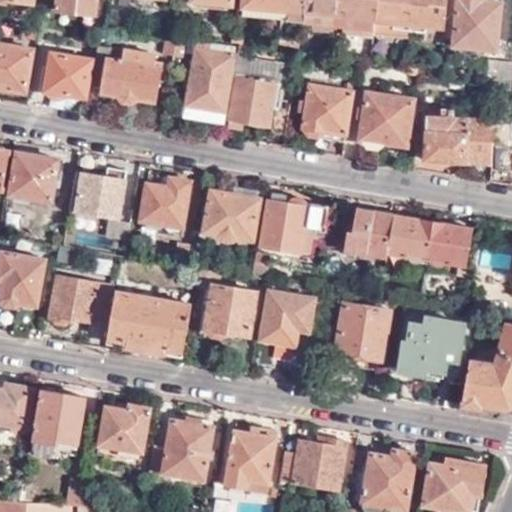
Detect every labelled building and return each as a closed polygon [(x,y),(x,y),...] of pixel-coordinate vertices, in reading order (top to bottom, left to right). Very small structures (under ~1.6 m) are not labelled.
[(59,0),(59,13),(98,17),(99,0),(59,0)] [(240,0),(240,7),(236,7),(235,17),(304,23),(306,0),(240,0)] [(377,0),(306,0),(304,23),(376,30),(376,21),(377,0)] [(377,0),(376,21),(411,25),(412,0),(377,0)] [(412,0),(411,25),(426,26),(425,32),(433,33),(433,28),(445,28),(447,0),(412,0)] [(447,0),(445,28),(444,39),(454,40),(454,47),(498,52),(502,0),(447,0)] [(176,57),(175,66),(186,66),(190,39),(178,37),(178,42),(176,57)] [(241,45),(236,77),(239,77),(231,126),(245,128),(246,122),(271,127),(278,85),(290,86),(293,66),(248,58),(250,41),(233,38),(232,45),(241,45)] [(165,55),(176,57),(178,42),(170,41),(167,41),(165,55)] [(0,87),(28,92),(35,49),(0,42),(0,87)] [(228,111),(239,49),(200,42),(194,77),(188,77),(184,101),(191,102),(189,114),(225,120),(226,110),(228,111)] [(295,45),(280,43),(280,52),(298,54),(299,45),(295,45)] [(100,46),(93,87),(105,88),(104,94),(158,103),(161,82),(166,83),(170,65),(157,62),(158,56),(100,46)] [(43,90),(89,98),(95,59),(56,52),(54,66),(47,65),(43,90)] [(484,75),(482,85),(496,88),(511,90),(511,79),(511,65),(494,63),(492,77),(484,75)] [(304,130),(347,137),(354,91),(352,91),(354,82),(321,77),(320,84),(313,83),(310,100),(301,99),(300,111),(306,112),(304,130)] [(361,140),(408,147),(414,100),(368,94),(361,140)] [(274,133),(286,135),(291,110),(278,107),(274,133)] [(425,160),(493,162),(494,119),(455,117),(455,109),(449,109),(448,116),(427,116),(425,160)] [(0,189),(5,190),(12,151),(0,149),(0,189)] [(11,195),(53,201),(58,171),(64,172),(66,161),(18,153),(11,195)] [(120,218),(128,171),(110,167),(109,177),(84,172),(78,212),(120,218)] [(142,220),(183,227),(191,181),(150,174),(142,220)] [(263,223),(266,201),(262,200),(263,199),(258,198),(259,191),(236,187),(234,192),(211,189),(204,233),(254,242),(258,222),(263,223)] [(269,202),(266,201),(263,223),(270,224),(266,246),(310,253),(315,227),(325,229),(328,206),(311,203),(310,200),(300,199),(297,200),(296,204),(270,200),(269,202)] [(389,258),(396,215),(357,209),(354,231),(349,230),(345,251),(389,258)] [(434,222),(396,215),(389,258),(388,263),(395,264),(397,254),(428,259),(434,222)] [(475,229),(434,222),(428,259),(460,265),(459,274),(467,276),(475,229)] [(181,248),(178,265),(177,273),(183,273),(188,249),(181,248)] [(187,265),(190,250),(188,249),(183,273),(200,277),(202,267),(187,265)] [(0,298),(38,305),(46,258),(4,250),(0,269),(0,298)] [(254,277),(267,279),(271,255),(258,252),(254,277)] [(217,270),(202,267),(200,277),(199,285),(215,288),(211,310),(205,310),(201,332),(212,334),(213,329),(251,335),(258,291),(216,283),(217,270)] [(109,321),(116,283),(60,273),(52,318),(56,318),(55,323),(67,326),(69,320),(72,321),(73,319),(92,322),(93,318),(109,321)] [(290,286),(273,283),(258,365),(273,367),(278,342),(297,345),(300,329),(311,331),(317,298),(288,293),(290,286)] [(192,304),(118,291),(109,338),(184,350),(192,304)] [(382,307),(351,302),(340,367),(362,371),(363,365),(381,368),(392,308),(389,309),(390,304),(383,302),(382,307)] [(457,362),(464,322),(429,316),(427,325),(414,323),(410,342),(405,341),(400,368),(424,372),(425,366),(445,368),(446,360),(457,362)] [(511,403),(511,322),(508,321),(498,347),(490,345),(488,352),(495,354),(491,365),(472,362),(464,399),(507,407),(511,403)] [(0,421),(29,426),(35,387),(8,383),(6,394),(0,393),(0,421)] [(76,460),(87,395),(44,389),(33,453),(76,460)] [(143,468),(152,406),(110,400),(109,406),(107,406),(101,456),(109,457),(108,463),(143,468)] [(168,447),(156,446),(153,471),(206,480),(215,425),(211,424),(211,420),(178,414),(178,419),(173,418),(168,447)] [(228,484),(270,492),(280,432),(238,424),(228,484)] [(299,454),(287,453),(283,479),(342,489),(349,442),(328,438),(327,445),(301,441),(299,454)] [(407,508),(417,452),(394,448),(392,456),(383,455),(384,448),(371,446),(361,500),(363,506),(368,511),(369,511),(378,511),(381,511),(387,504),(407,508)] [(483,495),(488,465),(448,458),(447,464),(431,462),(425,504),(444,507),(442,511),(459,511),(469,511),(470,511),(474,493),(483,495)] [(101,476),(90,474),(89,482),(85,506),(96,507),(104,508),(107,484),(100,482),(101,476)] [(85,506),(89,482),(76,480),(73,505),(76,505),(84,506),(85,506)] [(25,511),(25,501),(0,499),(0,511),(25,511)] [(73,505),(40,502),(39,511),(75,511),(76,505),(73,505)]
